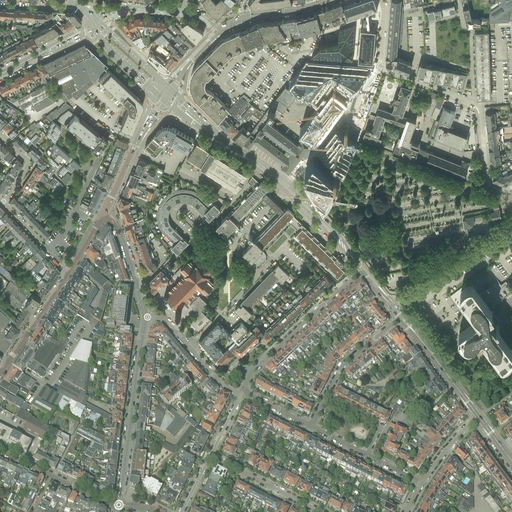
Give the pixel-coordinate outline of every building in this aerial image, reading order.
[(201,0),(216,18),(231,6),(225,0),(201,0)] [(249,0),(248,1),(249,2),(252,9),(280,5),(284,4),(291,3),(292,3),(291,0),(249,0)] [(355,3),(343,7),(345,16),(346,16),(347,19),(377,9),(374,0),(363,0),(361,1),(360,0),(355,2),(355,3)] [(386,60),(386,61),(388,65),(389,65),(390,66),(391,65),(392,67),(394,68),(394,67),(404,71),(408,73),(412,62),(408,61),(408,62),(398,58),(399,58),(398,58),(399,55),(396,55),(400,0),(390,0),(390,2),(386,55),(386,57),(387,58),(385,59),(386,60)] [(431,0),(433,4),(423,6),(423,9),(428,9),(433,7),(440,6),(438,0),(431,0)] [(460,0),(461,0),(465,19),(471,19),(471,17),(469,11),(468,3),(471,3),(470,0),(460,0)] [(511,0),(490,0),(489,18),(488,22),(493,22),(509,21),(508,10),(511,9),(511,0)] [(450,3),(447,4),(449,13),(456,11),(454,4),(455,4),(455,2),(450,3)] [(447,4),(440,6),(442,15),(449,13),(447,4)] [(345,16),(343,7),(342,5),(332,8),(337,24),(339,23),(340,23),(343,22),(342,17),(345,16)] [(440,6),(433,7),(436,16),(442,15),(440,6)] [(428,9),(423,9),(424,10),(423,10),(426,19),(436,16),(433,7),(428,9)] [(332,8),(324,11),(328,21),(332,20),(333,25),(337,24),(332,8)] [(41,23),(43,22),(43,11),(34,11),(33,21),(33,22),(38,21),(41,23)] [(43,11),(43,22),(50,16),(52,19),(52,16),(52,12),(43,11)] [(324,11),(317,13),(322,29),(325,28),(324,23),(328,21),(324,11)] [(471,19),(465,19),(466,21),(467,25),(472,25),(488,26),(488,22),(489,20),(480,19),(480,17),(488,18),(487,12),(477,11),(469,11),(471,17),(475,17),(475,19),(471,19)] [(57,12),(56,14),(61,19),(61,18),(63,16),(67,20),(65,22),(65,23),(70,28),(76,25),(66,14),(66,13),(57,12)] [(72,13),(66,13),(66,14),(76,25),(80,24),(80,22),(74,14),(72,13)] [(297,18),(302,35),(312,33),(311,31),(313,31),(314,36),(317,35),(317,34),(316,31),(321,30),(317,13),(310,15),(311,20),(310,20),(309,17),(308,18),(304,19),(302,20),(302,19),(301,19),(301,20),(298,21),(297,19),(297,18)] [(52,16),(52,19),(55,23),(57,24),(60,28),(63,31),(64,32),(70,28),(65,23),(64,23),(63,22),(61,24),(57,20),(59,18),(60,19),(61,19),(56,14),(54,16),(52,16)] [(135,19),(134,19),(138,28),(139,28),(143,28),(144,19),(139,18),(135,19)] [(278,22),(279,26),(284,32),(283,32),(290,40),(291,39),(299,38),(299,37),(302,36),(302,35),(297,18),(294,19),(278,22)] [(138,28),(134,19),(125,24),(124,26),(131,39),(133,38),(132,34),(134,33),(133,30),(135,29),(137,32),(140,31),(138,28)] [(157,20),(156,29),(162,29),(168,25),(172,22),(172,21),(157,20)] [(45,28),(43,29),(48,39),(52,37),(54,36),(63,31),(59,27),(57,24),(55,23),(50,25),(49,22),(44,25),(45,28)] [(186,32),(189,35),(196,42),(202,36),(201,36),(202,36),(202,35),(203,35),(203,34),(203,33),(203,32),(203,31),(202,31),(201,31),(201,30),(190,23),(189,22),(188,22),(187,22),(186,22),(185,22),(181,27),(183,28),(186,32)] [(278,22),(258,24),(266,41),(270,39),(272,44),(274,43),(272,40),(276,38),(278,43),(283,41),(290,40),(283,32),(284,32),(279,26),(278,22)] [(172,27),(178,34),(183,39),(190,46),(191,47),(192,46),(191,46),(195,42),(196,42),(189,35),(186,32),(184,35),(174,24),(172,27)] [(244,30),(240,32),(241,32),(240,33),(242,36),(242,37),(244,41),(244,42),(246,46),(247,46),(247,47),(251,45),(254,44),(255,43),(257,42),(259,47),(267,44),(266,41),(258,24),(244,30)] [(321,45),(311,57),(352,60),(353,48),(354,43),(355,24),(339,29),(338,40),(321,45)] [(48,39),(43,29),(40,30),(39,28),(34,30),(35,33),(32,34),(37,44),(42,42),(44,41),(48,39)] [(359,50),(358,61),(373,62),(373,61),(373,55),(375,30),(370,30),(370,29),(369,29),(361,29),(360,34),(359,46),(359,50)] [(166,30),(162,34),(183,54),(186,51),(187,49),(190,46),(183,39),(178,34),(174,38),(166,30)] [(475,37),(476,82),(477,97),(477,98),(482,98),(484,98),(484,97),(489,96),(488,62),(487,32),(482,32),(482,31),(479,31),(474,31),(475,37)] [(240,32),(227,37),(234,52),(239,49),(240,52),(243,51),(242,48),(246,47),(247,47),(247,46),(246,46),(244,42),(244,41),(242,37),(242,36),(240,33),(241,32),(240,32)] [(183,54),(162,34),(155,39),(169,51),(179,59),(183,54)] [(29,36),(27,37),(32,47),(36,45),(32,37),(30,38),(29,36)] [(23,41),(27,49),(32,47),(27,37),(24,38),(26,40),(24,42),(23,41)] [(222,40),(215,47),(226,59),(228,56),(230,58),(235,54),(234,52),(227,37),(222,40)] [(137,39),(133,42),(141,49),(145,46),(142,41),(142,40),(142,39),(141,39),(141,38),(137,39)] [(154,40),(150,43),(164,54),(175,64),(179,59),(169,51),(155,39),(154,40)] [(19,40),(17,41),(23,51),(25,50),(26,50),(27,49),(23,41),(21,42),(19,40)] [(17,41),(13,43),(19,54),(20,53),(21,52),(23,51),(17,41)] [(13,43),(9,46),(14,56),(16,55),(17,55),(19,54),(13,43)] [(107,66),(86,46),(85,46),(84,44),(74,49),(54,59),(44,64),(49,75),(58,86),(61,90),(68,99),(91,79),(94,83),(98,79),(106,72),(106,71),(107,70),(105,68),(107,66)] [(9,46),(4,48),(10,59),(12,58),(12,57),(14,56),(9,46)] [(215,47),(206,56),(217,67),(221,63),(223,65),(226,63),(223,61),(226,59),(215,47)] [(1,48),(0,48),(0,50),(5,61),(7,59),(8,60),(10,59),(4,48),(2,49),(1,48)] [(155,48),(152,52),(152,53),(171,68),(175,64),(164,54),(155,48)] [(170,69),(171,68),(152,53),(152,54),(150,53),(148,56),(153,60),(161,68),(162,69),(163,69),(164,70),(165,70),(166,70),(167,70),(169,70),(170,69)] [(199,62),(196,66),(198,67),(208,77),(210,74),(213,76),(215,74),(213,72),(217,67),(206,56),(203,59),(199,62)] [(307,63),(292,82),(299,87),(300,88),(317,101),(317,102),(318,101),(332,82),(339,87),(340,88),(347,94),(349,95),(350,94),(354,88),(356,86),(356,85),(367,72),(369,69),(369,68),(366,68),(310,63),(307,63)] [(423,77),(440,82),(463,88),(467,75),(421,63),(419,69),(418,68),(417,71),(416,76),(417,76),(423,77)] [(43,64),(36,67),(41,76),(40,76),(44,82),(45,85),(48,84),(46,80),(45,77),(49,75),(44,64),(43,64)] [(38,77),(40,76),(41,76),(36,67),(31,70),(38,83),(40,82),(38,77)] [(196,99),(199,102),(210,91),(213,89),(211,87),(208,89),(207,88),(207,87),(206,86),(206,85),(205,84),(205,83),(205,82),(205,81),(206,80),(206,79),(206,78),(207,78),(207,77),(208,77),(198,67),(196,70),(194,69),(193,71),(192,73),(191,74),(190,76),(190,78),(190,80),(190,83),(190,85),(190,87),(190,89),(191,91),(192,93),(193,94),(194,96),(196,95),(198,98),(196,99)] [(138,99),(139,98),(136,96),(134,94),(132,92),(131,91),(129,90),(129,89),(128,89),(126,87),(127,87),(126,86),(124,85),(124,84),(123,84),(121,82),(121,81),(120,81),(119,80),(118,79),(116,77),(115,76),(115,77),(113,75),(113,74),(111,72),(110,71),(110,72),(108,70),(108,69),(107,70),(106,71),(106,72),(98,79),(126,105),(127,109),(118,131),(130,136),(130,135),(131,133),(132,132),(133,129),(133,128),(134,126),(135,125),(134,125),(135,123),(136,123),(136,122),(137,119),(137,118),(138,116),(139,115),(140,113),(141,110),(142,105),(142,102),(138,99)] [(36,84),(38,83),(31,70),(27,72),(31,81),(33,80),(36,84)] [(28,82),(31,81),(27,72),(22,75),(28,88),(31,87),(28,82)] [(26,89),(28,88),(22,75),(17,77),(21,86),(24,85),(26,89)] [(19,87),(21,86),(17,77),(12,80),(18,93),(21,92),(19,87)] [(16,94),(18,93),(12,80),(7,83),(11,91),(14,90),(16,94)] [(9,92),(11,91),(7,83),(3,85),(9,97),(11,96),(9,92)] [(405,85),(402,84),(401,86),(399,93),(397,92),(396,95),(395,95),(395,96),(394,96),(392,101),(394,102),(393,106),(394,106),(392,112),(378,107),(378,110),(375,117),(370,115),(367,126),(366,126),(365,131),(368,132),(368,134),(364,132),(362,137),(362,139),(379,145),(381,138),(377,137),(378,135),(378,136),(384,118),(401,124),(401,125),(404,126),(400,135),(399,134),(392,152),(413,160),(414,157),(464,176),(469,163),(462,160),(460,164),(428,151),(429,151),(419,147),(420,143),(410,139),(416,120),(402,116),(411,89),(404,87),(405,85)] [(7,98),(9,97),(3,85),(0,86),(0,89),(3,95),(5,94),(7,98)] [(45,85),(21,98),(26,108),(24,109),(26,112),(26,113),(32,107),(33,105),(48,97),(50,95),(45,85)] [(251,133),(243,144),(249,149),(255,141),(257,142),(259,144),(260,145),(263,147),(262,147),(263,147),(266,149),(266,150),(267,150),(269,152),(270,152),(272,154),(273,155),(276,157),(275,157),(276,158),(276,157),(279,159),(279,160),(280,160),(282,162),(283,163),(283,164),(282,166),(282,165),(281,166),(282,167),(282,166),(284,168),(283,168),(284,169),(284,168),(286,169),(286,170),(287,170),(288,171),(288,172),(289,172),(290,171),(289,171),(290,169),(291,170),(310,145),(302,138),(298,144),(293,141),(271,123),(270,123),(273,119),(271,118),(275,113),(277,115),(279,111),(280,111),(282,113),(296,95),(285,86),(284,88),(266,112),(264,115),(260,112),(256,109),(251,115),(260,121),(251,133)] [(50,95),(48,97),(53,102),(59,97),(65,102),(68,99),(61,90),(50,95)] [(199,102),(209,112),(220,100),(215,96),(218,94),(215,92),(213,94),(210,91),(199,102)] [(302,129),(307,132),(316,139),(332,119),(334,115),(345,102),(333,93),(323,106),(320,110),(318,108),(303,128),(302,129)] [(436,94),(434,98),(438,100),(436,107),(440,108),(444,97),(436,94)] [(33,105),(32,107),(37,111),(53,102),(48,97),(33,105)] [(227,112),(218,122),(224,128),(226,129),(233,120),(232,119),(229,116),(231,113),(232,113),(235,116),(236,117),(249,103),(247,102),(241,97),(238,100),(233,105),(232,107),(230,108),(229,110),(227,112)] [(209,112),(218,122),(227,112),(229,110),(226,107),(228,105),(226,103),(224,105),(220,100),(209,112)] [(440,121),(433,136),(463,148),(465,143),(467,144),(468,141),(466,140),(468,136),(452,129),(452,128),(453,128),(452,128),(452,127),(451,127),(451,126),(451,125),(452,123),(451,123),(451,124),(450,124),(455,112),(456,113),(459,106),(446,100),(443,107),(438,120),(440,121)] [(55,109),(45,116),(51,121),(60,114),(69,107),(65,103),(56,111),(56,110),(55,109)] [(226,129),(232,136),(241,126),(251,115),(256,109),(249,103),(236,117),(233,120),(226,129)] [(6,113),(0,119),(0,126),(1,127),(4,123),(6,121),(4,119),(8,115),(10,113),(13,116),(18,110),(12,107),(10,110),(6,113)] [(0,119),(6,113),(10,110),(8,108),(4,111),(0,115),(0,114),(0,119)] [(63,125),(66,127),(87,145),(89,143),(91,144),(93,146),(91,148),(102,158),(110,142),(102,135),(101,135),(69,108),(62,114),(57,120),(62,124),(63,125)] [(485,113),(486,121),(499,120),(499,118),(495,118),(495,117),(498,117),(497,112),(493,112),(486,113),(485,113)] [(1,128),(6,133),(14,124),(12,122),(14,120),(11,118),(1,128)] [(499,120),(486,121),(487,129),(499,127),(498,124),(498,123),(499,123),(499,120)] [(49,125),(50,126),(58,133),(60,128),(53,121),(49,125)] [(14,124),(6,133),(12,137),(15,134),(18,131),(15,128),(19,124),(17,122),(14,124)] [(34,122),(28,127),(32,130),(36,127),(34,125),(35,124),(34,122)] [(47,130),(49,131),(57,138),(58,133),(50,126),(47,130)] [(157,132),(145,146),(145,147),(145,148),(144,148),(145,149),(145,150),(146,150),(149,152),(156,154),(167,141),(169,141),(170,142),(188,152),(191,147),(194,143),(194,142),(194,141),(193,140),(192,140),(193,139),(175,128),(175,129),(172,127),(171,127),(170,127),(170,126),(169,126),(168,126),(167,126),(166,126),(165,126),(164,126),(163,127),(162,127),(161,128),(160,129),(160,130),(160,129),(157,132)] [(241,143),(243,144),(251,133),(249,132),(251,129),(249,127),(247,131),(241,126),(232,136),(236,139),(241,143)] [(509,126),(499,127),(499,135),(510,134),(509,126)] [(102,130),(101,132),(105,136),(108,133),(109,131),(104,127),(102,130)] [(499,127),(487,129),(488,142),(500,141),(499,135),(499,127)] [(324,145),(322,147),(343,163),(354,144),(336,129),(324,145)] [(49,131),(45,135),(55,143),(57,138),(49,131)] [(14,139),(11,142),(12,142),(17,147),(23,141),(27,136),(26,135),(24,137),(20,133),(17,136),(15,138),(14,139)] [(26,152),(31,156),(36,150),(37,150),(39,148),(35,144),(40,138),(38,136),(36,138),(32,142),(33,144),(32,146),(26,152)] [(115,140),(114,143),(117,145),(126,148),(128,143),(128,142),(127,143),(124,142),(124,141),(120,140),(119,140),(114,136),(112,138),(115,140)] [(23,141),(17,147),(22,152),(31,143),(29,141),(26,144),(23,141)] [(500,141),(488,142),(490,155),(502,153),(501,148),(499,148),(499,147),(501,147),(500,141)] [(231,185),(233,186),(237,189),(241,182),(242,183),(244,180),(243,180),(247,173),(241,169),(241,170),(236,167),(236,166),(235,167),(230,163),(226,161),(227,161),(226,160),(226,161),(221,157),(215,154),(215,153),(215,154),(212,151),(206,148),(197,142),(187,157),(231,185)] [(54,149),(51,153),(49,155),(54,159),(62,149),(54,143),(50,147),(54,149)] [(0,157),(1,159),(3,157),(9,151),(3,146),(0,149),(0,157)] [(123,156),(125,150),(120,148),(121,148),(116,146),(114,152),(115,153),(123,156)] [(31,156),(35,160),(41,154),(43,152),(39,148),(37,150),(36,150),(31,156)] [(54,159),(58,163),(63,158),(66,160),(70,156),(62,149),(54,159)] [(8,163),(11,160),(14,157),(9,151),(3,157),(0,160),(0,161),(3,164),(6,160),(8,163)] [(123,156),(115,153),(114,152),(111,158),(120,162),(123,156)] [(502,153),(490,155),(490,163),(501,162),(503,162),(503,160),(504,160),(504,157),(506,157),(507,156),(511,155),(511,160),(511,152),(502,153)] [(41,154),(35,160),(38,163),(37,165),(41,168),(42,169),(46,172),(48,169),(44,166),(47,164),(42,159),(44,157),(42,155),(40,157),(39,157),(41,154)] [(69,163),(66,167),(65,168),(71,172),(75,168),(76,169),(80,165),(70,156),(66,160),(69,163)] [(14,162),(11,164),(12,165),(19,170),(23,165),(14,157),(11,160),(14,162)] [(118,168),(120,162),(111,158),(109,164),(118,168)] [(314,158),(307,167),(324,197),(337,175),(314,158)] [(55,170),(58,166),(50,159),(47,162),(55,170)] [(136,167),(134,173),(149,179),(151,174),(144,171),(145,169),(148,170),(150,164),(144,161),(140,159),(137,166),(136,167)] [(51,176),(55,171),(55,170),(47,162),(47,163),(51,167),(46,172),(51,176)] [(109,164),(107,171),(113,173),(115,174),(118,168),(109,164)] [(12,165),(8,172),(15,176),(19,170),(12,165)] [(100,165),(96,173),(102,176),(111,180),(111,178),(113,173),(107,171),(105,170),(105,169),(102,166),(100,165)] [(66,167),(64,166),(59,172),(63,176),(61,179),(65,183),(71,176),(69,174),(71,172),(65,168),(66,167)] [(36,167),(32,172),(44,180),(46,177),(42,174),(43,172),(36,167)] [(154,176),(151,174),(149,179),(158,183),(161,176),(163,169),(158,167),(155,175),(154,176)] [(2,176),(4,178),(11,183),(15,176),(8,172),(6,176),(3,174),(2,176)] [(32,172),(29,177),(37,182),(38,180),(42,182),(43,183),(44,183),(44,184),(45,184),(46,184),(47,183),(47,182),(44,180),(32,172)] [(132,172),(127,182),(145,190),(145,189),(146,188),(141,185),(143,180),(148,182),(149,179),(134,173),(132,172)] [(501,176),(492,176),(492,181),(494,181),(497,183),(498,183),(502,185),(504,185),(505,185),(507,183),(510,181),(506,175),(504,172),(502,173),(501,174),(501,176)] [(96,178),(94,179),(100,184),(107,188),(110,182),(111,180),(102,176),(96,173),(95,175),(96,178)] [(0,175),(0,178),(2,180),(0,183),(0,184),(7,189),(11,183),(4,178),(2,176),(0,175)] [(263,247),(288,221),(293,216),(294,214),(288,208),(286,209),(282,205),(281,206),(277,203),(275,201),(273,199),(270,196),(271,194),(266,190),(268,189),(261,182),(260,184),(252,176),(248,183),(255,189),(230,215),(228,213),(216,226),(226,235),(236,224),(241,229),(242,227),(237,223),(262,197),(268,202),(269,203),(271,205),(274,207),(275,208),(280,213),(255,239),(250,234),(248,236),(253,241),(243,251),(252,261),(252,260),(254,262),(257,263),(259,264),(261,264),(262,265),(266,260),(265,259),(266,257),(265,255),(264,253),(262,251),(264,248),(263,247)] [(29,177),(25,183),(37,190),(39,188),(34,185),(37,182),(29,177)] [(57,191),(62,185),(54,177),(48,184),(55,189),(57,191)] [(127,182),(124,189),(133,193),(137,194),(147,198),(149,191),(145,190),(127,182)] [(25,183),(22,188),(26,191),(29,193),(31,190),(35,193),(39,196),(41,194),(37,190),(25,183)] [(94,188),(92,191),(103,196),(106,190),(90,183),(89,186),(94,188)] [(122,194),(121,196),(135,202),(136,202),(147,207),(148,204),(149,202),(150,201),(149,201),(148,200),(138,196),(139,195),(137,195),(137,194),(133,193),(124,189),(122,194)] [(173,192),(171,193),(176,203),(177,202),(178,201),(179,201),(181,201),(179,190),(177,190),(175,191),(173,192)] [(181,190),(179,190),(181,201),(182,201),(184,201),(186,201),(188,190),(185,190),(183,190),(181,190)] [(190,191),(188,190),(186,201),(187,201),(188,201),(189,202),(190,202),(195,192),(193,191),(190,191)] [(91,193),(93,194),(91,197),(101,201),(103,196),(92,191),(91,193)] [(196,193),(195,192),(190,202),(191,203),(192,203),(193,204),(194,205),(202,197),(201,197),(198,194),(197,194),(196,193)] [(165,196),(164,198),(172,205),(173,204),(174,204),(175,203),(176,203),(171,193),(170,193),(168,194),(167,195),(165,196)] [(8,202),(13,207),(24,196),(21,194),(17,199),(14,196),(8,202)] [(24,206),(21,203),(26,199),(24,196),(13,207),(18,211),(24,206)] [(118,203),(119,207),(130,204),(135,202),(121,196),(118,203)] [(98,207),(101,201),(91,197),(89,202),(98,207)] [(207,202),(202,197),(194,205),(199,210),(207,202)] [(160,203),(159,205),(169,210),(170,208),(170,207),(171,206),(172,205),(164,198),(163,199),(161,201),(160,203)] [(24,206),(18,211),(22,216),(33,206),(35,204),(35,203),(33,201),(28,205),(26,203),(24,206)] [(84,203),(81,202),(80,205),(95,212),(98,207),(89,202),(87,206),(83,204),(84,203)] [(211,206),(207,202),(199,210),(204,214),(211,206)] [(119,207),(122,216),(137,212),(135,207),(131,208),(130,204),(119,207)] [(214,204),(211,206),(204,214),(206,216),(206,217),(210,221),(215,217),(214,216),(219,211),(220,212),(224,207),(223,205),(219,209),(214,204)] [(157,211),(157,213),(168,214),(168,213),(168,211),(169,210),(159,205),(158,207),(158,209),(157,211)] [(22,216),(27,221),(33,215),(30,212),(35,208),(34,207),(33,206),(22,216)] [(492,218),(493,219),(501,217),(500,212),(500,211),(494,212),(491,212),(491,213),(489,213),(490,219),(492,218)] [(0,225),(9,216),(5,212),(1,215),(0,216),(0,225)] [(137,212),(122,216),(125,224),(134,221),(133,217),(138,215),(137,212)] [(27,221),(31,225),(42,215),(40,213),(35,217),(33,215),(27,221)] [(157,219),(157,221),(168,219),(168,218),(168,216),(168,214),(157,213),(157,215),(156,217),(157,219)] [(31,225),(36,230),(42,224),(39,221),(44,217),(42,215),(31,225)] [(0,230),(6,224),(8,227),(14,221),(9,216),(0,225),(0,230)] [(293,216),(288,221),(297,231),(294,235),(338,277),(344,270),(338,264),(339,262),(342,265),(343,263),(337,257),(336,258),(333,254),(331,256),(328,253),(330,252),(326,248),(325,250),(322,247),(323,245),(320,242),(318,243),(316,241),(317,239),(313,236),(312,237),(309,234),(310,233),(307,229),(305,231),(303,228),(304,227),(293,216)] [(464,218),(463,221),(465,229),(465,230),(466,234),(468,233),(467,228),(471,227),(474,223),(473,216),(465,218),(464,218)] [(125,224),(127,230),(132,229),(132,228),(139,226),(141,225),(144,218),(134,221),(125,224)] [(159,227),(160,229),(169,224),(169,223),(168,222),(168,221),(168,219),(157,221),(157,223),(158,225),(159,227)] [(4,235),(6,237),(18,225),(14,221),(8,227),(10,229),(4,235)] [(36,230),(40,234),(51,224),(49,222),(44,226),(42,224),(36,230)] [(51,224),(40,234),(45,239),(51,233),(48,231),(53,226),(51,224)] [(164,235),(165,236),(172,228),(172,227),(171,226),(170,225),(169,224),(160,229),(161,231),(162,233),(164,235)] [(15,238),(15,237),(23,230),(18,225),(6,237),(8,239),(8,240),(12,235),(15,238)] [(132,229),(127,230),(130,240),(131,240),(135,239),(144,235),(143,232),(141,225),(139,226),(132,228),(132,229)] [(105,228),(94,246),(97,248),(100,250),(100,249),(102,250),(106,244),(108,241),(111,240),(113,238),(111,232),(105,228)] [(165,236),(169,240),(177,232),(173,228),(172,228),(165,236)] [(12,240),(10,242),(13,245),(17,241),(16,240),(18,239),(19,240),(20,239),(22,241),(23,242),(28,236),(28,235),(23,230),(15,237),(15,238),(12,240)] [(169,240),(174,245),(182,237),(177,232),(169,240)] [(467,235),(467,238),(466,238),(467,245),(474,240),(473,234),(467,235)] [(17,252),(16,253),(19,256),(20,255),(23,252),(23,251),(34,241),(28,236),(23,242),(24,243),(22,245),(23,246),(17,252)] [(131,240),(133,245),(134,246),(137,245),(138,249),(135,250),(135,251),(138,261),(139,262),(142,261),(143,263),(145,262),(145,264),(147,265),(145,266),(147,268),(145,271),(149,275),(159,264),(159,263),(158,262),(157,264),(153,261),(155,259),(154,258),(151,250),(150,250),(149,250),(147,245),(148,245),(149,244),(149,242),(147,242),(146,242),(145,238),(147,237),(147,236),(145,236),(131,240)] [(182,237),(174,245),(171,247),(177,252),(173,256),(175,258),(180,253),(179,252),(184,247),(185,248),(189,243),(185,239),(184,239),(182,237)] [(111,267),(117,265),(116,261),(120,260),(114,240),(109,242),(113,255),(106,258),(106,259),(111,267)] [(34,241),(23,252),(25,254),(28,251),(31,255),(39,247),(34,241)] [(102,258),(101,259),(103,262),(106,259),(106,258),(102,252),(102,251),(103,251),(100,249),(100,250),(97,248),(94,246),(91,250),(102,258)] [(39,260),(44,255),(46,253),(40,248),(30,257),(33,260),(36,258),(37,256),(39,258),(37,259),(39,260)] [(91,250),(86,259),(90,262),(98,269),(99,269),(101,271),(105,276),(105,275),(109,272),(109,271),(103,262),(101,259),(102,258),(91,250)] [(190,305),(199,314),(201,311),(207,304),(198,296),(197,297),(194,295),(198,291),(197,291),(199,288),(203,292),(205,291),(206,292),(213,284),(212,283),(217,278),(210,271),(211,270),(212,267),(211,263),(209,261),(206,260),(203,261),(201,262),(192,253),(189,257),(191,259),(189,261),(188,260),(173,276),(169,282),(172,284),(173,285),(169,289),(170,289),(167,293),(166,293),(164,295),(166,297),(167,297),(169,300),(166,303),(171,308),(174,305),(177,307),(176,307),(176,308),(176,309),(176,310),(176,311),(177,311),(177,312),(178,312),(179,312),(180,312),(181,311),(182,310),(182,309),(182,308),(181,308),(181,307),(185,303),(185,304),(189,300),(191,303),(190,305)] [(43,265),(47,269),(50,273),(51,273),(57,277),(60,273),(59,271),(49,259),(48,259),(45,256),(39,261),(41,263),(43,265)] [(116,261),(117,265),(119,272),(125,270),(121,260),(120,260),(116,261)] [(39,261),(32,268),(32,269),(35,272),(34,272),(36,273),(43,265),(41,263),(39,261)] [(84,263),(79,270),(86,275),(88,276),(102,288),(107,293),(108,294),(110,293),(113,290),(106,284),(108,282),(92,268),(84,263)] [(288,275),(293,280),(295,278),(289,272),(288,273),(283,268),(284,267),(279,263),(275,267),(275,268),(239,305),(238,305),(234,309),(250,325),(252,323),(247,318),(252,313),(249,311),(281,278),(283,281),(288,275)] [(471,280),(451,295),(458,305),(456,306),(461,312),(462,313),(464,312),(471,322),(479,316),(482,319),(479,321),(477,319),(474,321),(474,322),(465,328),(466,329),(463,331),(462,330),(459,332),(463,337),(462,338),(463,338),(464,337),(468,342),(474,338),(484,330),(487,334),(484,336),(485,337),(486,338),(486,339),(487,338),(500,355),(499,356),(501,359),(504,358),(507,356),(508,356),(507,355),(506,354),(508,353),(509,352),(511,350),(509,347),(508,346),(495,328),(499,326),(497,323),(496,324),(489,315),(494,312),(491,309),(490,308),(504,297),(511,291),(504,282),(506,281),(504,278),(501,275),(499,271),(495,266),(494,264),(492,266),(491,265),(471,280)] [(117,265),(111,267),(114,274),(116,273),(118,277),(119,276),(121,276),(119,272),(117,265)] [(169,282),(173,276),(172,275),(170,276),(162,268),(149,283),(152,286),(150,289),(154,293),(162,284),(164,286),(168,281),(169,282)] [(47,269),(44,275),(48,279),(54,283),(57,277),(51,273),(50,273),(47,269)] [(77,272),(74,277),(81,282),(82,283),(84,280),(87,283),(89,281),(86,279),(84,277),(86,275),(79,270),(77,272)] [(128,281),(125,270),(119,272),(121,276),(119,276),(118,277),(121,283),(124,282),(124,284),(125,283),(125,282),(128,281)] [(39,281),(41,282),(44,284),(44,285),(50,289),(54,283),(48,279),(44,275),(42,278),(36,273),(34,272),(32,274),(38,280),(39,281)] [(324,274),(320,278),(327,286),(329,284),(330,283),(331,282),(324,274)] [(74,277),(71,282),(82,290),(84,287),(80,285),(82,283),(81,282),(74,277)] [(320,278),(316,283),(323,291),(328,286),(327,286),(320,278)] [(17,280),(15,284),(18,288),(17,290),(28,299),(36,305),(40,299),(36,296),(30,292),(21,284),(17,280)] [(361,280),(356,284),(362,292),(365,290),(368,295),(366,297),(370,301),(374,298),(361,280)] [(9,282),(5,287),(6,288),(13,295),(19,300),(22,303),(24,305),(32,311),(36,305),(28,299),(17,290),(9,282)] [(38,287),(37,287),(41,289),(40,291),(46,294),(50,289),(44,285),(44,284),(41,282),(38,287)] [(71,282),(68,287),(74,291),(75,292),(77,293),(78,290),(81,292),(87,296),(88,295),(89,294),(82,290),(71,282)] [(316,283),(311,287),(312,288),(315,291),(318,295),(318,294),(320,292),(321,292),(323,290),(323,291),(316,283)] [(356,284),(351,288),(361,299),(363,298),(360,294),(362,292),(356,284)] [(93,290),(85,301),(86,301),(86,302),(90,305),(98,292),(97,291),(96,288),(95,287),(95,286),(93,290)] [(37,294),(36,296),(40,299),(42,300),(46,294),(40,291),(41,289),(37,287),(36,290),(38,291),(37,294)] [(68,287),(64,292),(76,300),(77,298),(73,295),(75,292),(68,287)] [(116,287),(113,290),(110,293),(111,295),(108,324),(108,325),(107,325),(107,328),(120,329),(120,328),(126,329),(126,327),(129,327),(126,327),(127,321),(128,321),(130,321),(128,321),(129,317),(128,317),(127,317),(128,314),(129,314),(129,315),(129,310),(129,311),(128,311),(129,308),(130,308),(129,308),(130,308),(130,304),(129,304),(129,301),(130,302),(131,298),(130,298),(130,295),(131,295),(131,296),(132,292),(131,292),(130,292),(131,290),(131,289),(130,289),(130,288),(124,287),(123,288),(116,287)] [(311,288),(307,292),(314,299),(316,297),(316,296),(318,295),(315,291),(312,288),(311,287),(311,288)] [(6,288),(0,295),(13,306),(21,312),(29,317),(33,311),(32,311),(24,305),(22,303),(19,300),(13,295),(6,288)] [(351,288),(347,291),(353,299),(355,302),(357,300),(358,300),(358,301),(361,299),(351,288)] [(342,295),(341,296),(351,307),(353,305),(353,304),(355,302),(353,299),(347,291),(342,295)] [(64,292),(61,297),(69,302),(69,301),(70,299),(74,302),(76,300),(64,292)] [(307,292),(302,296),(309,303),(311,301),(314,299),(307,292)] [(301,294),(296,298),(305,307),(307,305),(307,304),(309,303),(302,296),(301,294)] [(341,296),(336,301),(342,308),(345,306),(348,309),(351,307),(341,296)] [(61,297),(57,302),(65,307),(69,309),(72,312),(72,311),(73,312),(75,313),(76,311),(75,310),(74,309),(74,308),(70,306),(72,304),(69,302),(61,297)] [(296,298),(292,302),(294,305),(297,308),(300,312),(300,311),(302,309),(303,309),(305,307),(296,298)] [(336,301),(331,305),(342,316),(344,314),(341,310),(342,308),(336,301)] [(57,302),(54,307),(66,315),(69,317),(70,317),(71,315),(68,313),(67,312),(69,309),(65,307),(57,302)] [(364,309),(359,313),(361,316),(366,312),(367,311),(369,313),(376,307),(377,307),(373,302),(371,303),(369,305),(367,307),(366,308),(364,309)] [(0,303),(0,309),(10,319),(13,323),(17,325),(21,328),(29,317),(21,312),(16,318),(0,303)] [(291,303),(287,307),(289,309),(296,316),(298,314),(298,313),(300,312),(297,308),(294,305),(291,303)] [(331,305),(327,309),(334,316),(336,314),(340,318),(342,316),(331,305)] [(54,307),(51,312),(59,317),(61,315),(65,317),(66,317),(68,318),(69,317),(66,315),(54,307)] [(367,319),(365,321),(367,322),(369,321),(380,312),(376,307),(369,313),(371,315),(367,318),(367,319)] [(0,357),(1,356),(0,355),(0,352),(11,342),(2,335),(0,333),(0,314),(8,322),(10,319),(0,309),(0,357)] [(289,309),(284,313),(291,320),(293,318),(296,316),(289,309)] [(327,309),(323,313),(333,324),(335,323),(335,322),(335,321),(337,319),(334,316),(327,309)] [(93,311),(90,315),(100,322),(102,314),(97,310),(94,311),(93,311)] [(201,311),(199,314),(190,323),(199,332),(210,320),(201,311)] [(51,312),(47,318),(60,326),(62,327),(63,325),(62,324),(61,324),(61,323),(57,321),(59,317),(51,312)] [(375,320),(376,322),(384,316),(380,312),(369,321),(371,323),(375,320)] [(284,313),(280,317),(287,324),(289,322),(291,320),(284,313)] [(323,313),(319,317),(325,324),(328,322),(331,326),(333,324),(323,313)] [(0,314),(0,323),(3,326),(2,327),(16,336),(19,330),(11,324),(8,327),(5,325),(8,322),(0,314)] [(89,323),(93,318),(90,316),(87,314),(84,319),(89,323)] [(373,325),(370,327),(371,328),(374,332),(388,321),(384,316),(376,322),(377,323),(378,324),(376,327),(375,327),(374,327),(374,326),(373,325)] [(276,321),(277,322),(279,325),(282,329),(282,328),(283,328),(284,326),(285,326),(287,324),(280,317),(276,321)] [(319,317),(313,322),(324,333),(327,330),(323,326),(325,324),(319,317)] [(47,318),(39,330),(50,338),(51,335),(55,338),(57,335),(53,333),(55,330),(53,328),(53,327),(52,327),(54,325),(58,328),(59,328),(60,326),(47,318)] [(201,344),(200,345),(213,362),(211,364),(222,370),(224,368),(222,366),(233,355),(231,353),(233,351),(238,357),(257,339),(260,342),(263,340),(266,343),(271,337),(267,333),(268,332),(266,330),(263,326),(260,329),(255,323),(247,330),(247,329),(247,328),(241,322),(230,333),(226,329),(224,331),(230,337),(233,335),(237,339),(224,352),(212,340),(225,328),(218,321),(199,341),(201,344)] [(275,322),(271,325),(278,333),(280,331),(280,330),(282,329),(279,325),(277,322),(276,323),(275,322)] [(313,322),(309,326),(316,333),(318,331),(322,335),(324,333),(313,322)] [(0,323),(0,333),(2,335),(11,342),(11,341),(12,341),(16,336),(2,327),(3,326),(0,323)] [(365,323),(360,327),(362,329),(368,336),(368,337),(373,333),(370,329),(365,323)] [(161,341),(169,334),(162,326),(160,325),(155,327),(161,341)] [(270,326),(266,330),(268,331),(274,338),(278,333),(271,325),(270,326)] [(309,326),(305,330),(315,341),(317,339),(314,335),(316,333),(309,326)] [(157,339),(160,341),(161,341),(155,327),(150,329),(149,331),(148,338),(157,339)] [(357,327),(355,329),(364,340),(368,336),(362,329),(360,331),(357,327)] [(355,334),(353,336),(359,344),(364,340),(355,329),(352,331),(355,334)] [(15,366),(12,369),(18,373),(20,373),(22,374),(24,372),(26,368),(37,375),(39,377),(42,378),(44,376),(45,374),(45,373),(63,348),(64,348),(65,346),(68,342),(66,341),(67,340),(63,337),(59,344),(50,338),(39,330),(18,362),(15,366)] [(305,330),(301,334),(307,341),(309,343),(311,341),(313,343),(315,341),(305,330)] [(386,337),(390,342),(392,341),(399,335),(397,333),(398,332),(396,331),(395,330),(386,337)] [(161,341),(160,341),(161,342),(161,346),(163,347),(163,344),(165,342),(167,345),(173,339),(169,334),(161,341)] [(307,349),(309,347),(308,346),(310,344),(307,341),(301,334),(296,338),(307,349)] [(118,339),(118,342),(131,343),(132,337),(127,336),(119,335),(119,338),(118,339)] [(348,335),(346,336),(355,347),(359,344),(353,336),(351,338),(348,335)] [(393,342),(389,345),(391,347),(393,346),(395,348),(404,341),(403,340),(403,339),(402,338),(399,335),(392,341),(393,342)] [(346,342),(344,344),(350,351),(355,347),(346,336),(343,338),(346,342)] [(160,346),(161,346),(161,342),(160,341),(157,339),(148,338),(148,345),(160,346)] [(296,338),(292,342),(299,349),(301,347),(304,351),(307,349),(296,338)] [(164,351),(166,353),(177,344),(173,339),(167,345),(169,347),(164,351)] [(45,388),(31,406),(51,417),(56,411),(64,398),(77,405),(80,406),(85,396),(87,393),(87,390),(87,387),(88,381),(89,375),(90,366),(92,352),(92,347),(93,344),(97,345),(98,341),(92,340),(89,344),(81,342),(72,361),(72,362),(72,364),(74,365),(57,394),(45,388)] [(381,341),(376,346),(379,350),(380,349),(382,352),(382,353),(385,351),(388,354),(390,353),(387,349),(386,347),(385,345),(381,341)] [(401,351),(408,346),(408,345),(407,344),(406,344),(404,341),(395,348),(393,350),(395,352),(397,350),(399,353),(401,351)] [(131,343),(118,342),(118,345),(123,345),(122,349),(130,350),(131,343)] [(292,342),(287,347),(297,358),(298,358),(300,356),(300,355),(296,352),(299,349),(292,342)] [(339,342),(336,344),(345,355),(350,352),(350,351),(344,344),(342,346),(339,342)] [(173,352),(175,354),(181,349),(177,344),(166,353),(168,356),(173,352)] [(337,350),(335,352),(341,359),(345,355),(336,344),(334,346),(337,350)] [(148,345),(147,352),(156,353),(156,350),(160,350),(160,346),(148,345)] [(371,350),(371,351),(377,358),(380,361),(382,364),(386,362),(383,358),(382,359),(379,355),(382,353),(382,352),(380,349),(379,350),(376,346),(371,350)] [(396,360),(398,362),(402,359),(412,351),(410,349),(411,348),(410,347),(409,347),(408,346),(401,351),(403,354),(396,360)] [(488,346),(477,355),(482,362),(493,353),(488,346)] [(287,347),(283,351),(289,358),(291,356),(295,360),(297,358),(287,347)] [(412,351),(402,359),(403,361),(405,364),(413,358),(414,359),(420,354),(416,348),(412,351)] [(115,349),(115,352),(119,353),(118,357),(129,358),(130,352),(122,351),(122,350),(117,349),(115,349)] [(171,362),(173,364),(185,353),(181,349),(175,354),(177,357),(171,362)] [(327,351),(325,353),(327,355),(327,356),(336,363),(341,359),(335,352),(332,354),(331,353),(331,352),(329,350),(328,351),(327,351)] [(283,351),(278,355),(289,366),(290,364),(287,361),(289,358),(283,351)] [(365,356),(370,363),(376,359),(377,358),(371,351),(367,354),(365,355),(365,356)] [(322,352),(320,355),(323,358),(323,359),(325,360),(326,361),(325,364),(333,368),(336,363),(327,356),(324,354),(322,352)] [(181,361),(183,364),(190,358),(185,353),(173,364),(175,366),(179,363),(181,361)] [(408,365),(410,368),(423,358),(421,355),(420,354),(413,359),(414,360),(414,359),(415,360),(408,365)] [(278,355),(274,360),(281,367),(282,368),(284,366),(286,368),(289,366),(278,355)] [(362,357),(359,360),(365,367),(367,369),(370,367),(371,368),(373,366),(370,363),(365,356),(363,358),(362,357)] [(155,363),(155,359),(146,358),(145,365),(160,366),(160,363),(155,363)] [(184,372),(186,370),(194,363),(190,358),(183,364),(185,366),(181,370),(184,372)] [(234,375),(244,366),(236,358),(226,367),(234,375)] [(410,368),(407,372),(409,374),(412,371),(416,368),(416,369),(420,367),(426,362),(423,358),(410,368)] [(274,360),(270,364),(280,374),(284,370),(281,367),(274,360)] [(359,360),(354,364),(360,372),(361,371),(361,372),(365,371),(367,369),(365,367),(359,360)] [(418,371),(415,373),(417,376),(429,367),(426,362),(420,367),(416,369),(418,371)] [(186,370),(184,371),(186,373),(187,372),(188,373),(189,371),(191,374),(198,368),(194,363),(186,370)] [(112,364),(111,371),(128,373),(129,366),(121,365),(112,364)] [(270,364),(265,368),(269,372),(271,375),(277,377),(280,374),(270,364)] [(318,364),(317,366),(331,373),(333,368),(325,364),(323,366),(318,364)] [(352,367),(349,369),(355,376),(357,377),(359,375),(358,374),(360,372),(354,364),(352,366),(352,367)] [(145,365),(144,372),(154,373),(156,373),(156,369),(160,369),(160,367),(160,366),(145,365)] [(317,366),(316,369),(317,370),(316,373),(319,374),(328,378),(331,373),(317,366)] [(429,367),(417,376),(419,379),(425,374),(426,376),(432,371),(429,367)] [(198,368),(191,374),(194,377),(192,378),(193,379),(192,380),(193,381),(194,380),(195,379),(202,373),(198,368)] [(11,382),(12,382),(13,381),(23,388),(29,378),(24,375),(22,374),(20,373),(18,373),(12,369),(8,375),(14,379),(11,382)] [(344,373),(344,374),(347,378),(348,379),(349,380),(355,376),(349,369),(348,369),(347,370),(347,371),(344,373)] [(144,372),(143,379),(148,379),(158,381),(158,378),(156,377),(155,377),(156,373),(154,373),(144,372)] [(424,387),(426,389),(431,383),(431,382),(437,378),(433,372),(425,378),(428,383),(424,387)] [(197,383),(195,384),(197,386),(203,381),(206,378),(202,373),(195,379),(198,381),(196,383),(197,383)] [(266,380),(263,379),(264,377),(259,373),(257,376),(260,377),(257,382),(257,383),(256,383),(256,385),(256,387),(259,388),(259,389),(260,390),(261,390),(262,390),(266,382),(266,380)] [(313,375),(312,377),(325,384),(328,378),(319,374),(318,377),(313,375)] [(8,375),(4,381),(4,382),(8,384),(10,385),(22,392),(24,390),(16,386),(12,383),(12,382),(11,382),(14,379),(8,375)] [(314,382),(312,385),(322,390),(325,384),(312,377),(310,376),(309,379),(314,382)] [(184,377),(172,387),(180,396),(191,386),(184,377)] [(109,378),(108,385),(116,386),(116,385),(126,386),(127,380),(110,378),(109,378)] [(426,389),(426,390),(429,394),(432,392),(432,391),(442,384),(437,378),(431,382),(431,383),(426,388),(427,389),(426,389)] [(264,391),(266,392),(273,381),(270,379),(268,383),(266,382),(262,390),(262,391),(264,391)] [(201,389),(199,390),(200,391),(202,393),(205,389),(206,389),(207,391),(213,384),(209,380),(206,384),(203,387),(201,389)] [(271,395),(272,395),(276,387),(273,386),(275,382),(273,381),(266,392),(269,394),(270,395),(271,395)] [(4,382),(0,387),(0,388),(8,393),(9,394),(16,398),(19,391),(12,387),(4,382)] [(208,399),(211,397),(213,395),(218,389),(213,384),(207,391),(210,393),(206,397),(208,399)] [(432,391),(432,392),(429,394),(428,395),(430,397),(434,394),(436,397),(438,397),(447,390),(442,384),(432,391)] [(107,392),(111,393),(125,395),(126,388),(116,387),(116,386),(108,385),(107,392)] [(274,396),(277,398),(283,386),(280,385),(278,388),(276,387),(272,395),(272,396),(274,397),(274,396)] [(311,391),(314,393),(319,396),(322,390),(312,385),(310,388),(306,386),(305,388),(311,391)] [(281,400),(282,400),(286,392),(283,391),(285,387),(283,386),(277,398),(279,399),(280,400),(281,400)] [(180,396),(172,387),(160,398),(169,406),(180,396)] [(335,390),(332,396),(336,398),(336,399),(339,401),(343,391),(345,389),(341,387),(341,388),(340,387),(339,389),(337,388),(336,391),(335,390)] [(339,401),(345,404),(349,395),(351,391),(347,389),(345,388),(345,389),(343,391),(339,401)] [(218,389),(213,395),(219,398),(226,401),(227,400),(230,395),(222,391),(218,389)] [(0,390),(0,398),(1,399),(20,410),(25,413),(29,406),(29,405),(24,403),(16,398),(15,399),(8,396),(0,390)] [(284,401),(287,403),(293,391),(290,390),(288,394),(286,392),(282,400),(283,401),(284,402),(284,401)] [(293,391),(287,403),(289,404),(289,405),(290,405),(291,405),(292,405),(296,397),(297,394),(295,393),(296,392),(293,391)] [(111,396),(110,399),(112,400),(114,400),(115,400),(119,400),(124,401),(125,395),(111,393),(111,396)] [(297,408),(301,400),(299,399),(301,395),(300,395),(298,393),(296,397),(292,405),(294,407),(296,408),(297,408)] [(349,395),(345,404),(348,405),(349,405),(351,406),(357,394),(355,393),(354,393),(353,396),(349,395)] [(357,394),(351,406),(353,407),(353,408),(356,410),(361,401),(361,400),(362,397),(360,396),(358,395),(357,394)] [(215,399),(214,402),(216,403),(224,407),(226,401),(219,398),(213,395),(211,397),(215,399)] [(85,396),(80,406),(84,408),(86,403),(89,398),(85,396)] [(141,396),(140,402),(148,403),(150,404),(151,398),(150,398),(149,397),(141,396)] [(301,400),(297,408),(299,409),(299,410),(301,410),(304,412),(310,400),(307,398),(304,397),(302,401),(301,400)] [(361,401),(356,410),(362,413),(367,404),(368,400),(365,399),(365,398),(362,397),(361,400),(361,401)] [(64,398),(56,410),(69,418),(71,416),(69,414),(63,410),(65,407),(67,408),(69,405),(70,406),(69,409),(71,413),(72,414),(93,425),(91,428),(96,431),(98,427),(96,426),(101,417),(100,416),(97,415),(94,414),(92,412),(89,411),(86,409),(84,408),(80,406),(77,405),(64,398)] [(310,400),(304,412),(307,413),(307,414),(308,414),(309,414),(315,404),(312,403),(313,401),(310,399),(310,400)] [(367,404),(362,413),(365,414),(366,414),(368,415),(373,405),(375,402),(374,401),(373,401),(372,402),(368,400),(367,404)] [(403,400),(398,407),(397,410),(399,411),(405,401),(403,400)] [(111,407),(116,409),(118,411),(119,411),(121,412),(123,413),(124,403),(119,402),(115,402),(113,402),(111,401),(111,407)] [(140,402),(140,409),(148,410),(149,411),(150,404),(148,403),(140,402)] [(454,408),(452,411),(460,419),(461,418),(462,418),(463,417),(463,416),(465,414),(456,402),(453,405),(455,407),(454,408)] [(212,404),(210,406),(211,407),(212,408),(211,409),(212,409),(216,411),(220,413),(224,407),(216,403),(214,407),(213,406),(212,405),(212,404)] [(492,416),(492,417),(493,418),(494,418),(496,421),(505,415),(507,413),(505,410),(507,409),(503,404),(501,406),(497,408),(499,411),(495,414),(495,413),(492,415),(492,416)] [(245,408),(244,411),(252,416),(253,416),(252,415),(253,413),(256,414),(259,415),(260,412),(251,407),(247,405),(246,405),(246,406),(246,407),(246,408),(245,408)] [(373,405),(368,415),(371,416),(371,417),(374,419),(378,410),(375,408),(376,407),(374,406),(373,405)] [(374,419),(380,422),(386,410),(388,406),(385,405),(383,408),(380,407),(378,410),(374,419)] [(157,407),(156,410),(158,410),(160,412),(164,415),(165,411),(159,407),(159,406),(157,407)] [(386,424),(390,416),(392,417),(397,410),(398,407),(396,406),(392,413),(386,410),(380,422),(383,423),(384,423),(386,424)] [(419,409),(416,412),(422,419),(426,415),(428,413),(421,407),(419,409)] [(113,411),(111,413),(113,414),(122,419),(123,413),(121,412),(119,411),(118,411),(116,409),(114,412),(113,411)] [(140,409),(139,416),(146,417),(147,418),(148,410),(140,409)] [(203,412),(204,413),(217,420),(220,414),(213,411),(211,413),(204,409),(203,412)] [(20,410),(16,418),(17,418),(27,423),(26,424),(27,424),(23,431),(34,436),(44,442),(53,429),(30,417),(31,416),(20,410)] [(156,410),(156,411),(156,414),(163,418),(164,415),(160,412),(158,410),(156,410)] [(155,418),(154,419),(155,419),(155,421),(161,423),(163,418),(156,414),(156,411),(155,418)] [(242,415),(240,418),(245,420),(255,425),(256,421),(253,420),(254,417),(253,416),(252,416),(244,411),(243,412),(242,413),(242,414),(242,415)] [(447,412),(445,414),(455,424),(458,421),(459,421),(460,420),(460,419),(452,411),(449,414),(447,412)] [(443,412),(441,414),(443,416),(445,418),(443,421),(451,429),(451,428),(452,428),(453,427),(453,426),(455,424),(445,414),(443,412)] [(112,423),(119,427),(121,428),(122,421),(122,419),(113,414),(112,415),(112,416),(105,413),(102,418),(112,423)] [(217,420),(204,413),(203,416),(209,419),(207,421),(215,425),(217,420)] [(177,414),(174,418),(174,420),(178,423),(180,421),(182,418),(180,416),(177,414)] [(505,415),(496,421),(499,424),(501,426),(509,420),(511,422),(511,421),(511,415),(511,414),(506,417),(505,415)] [(139,416),(138,424),(146,425),(146,424),(147,418),(146,417),(139,416)] [(191,426),(194,428),(197,425),(187,417),(184,420),(186,421),(191,426)] [(267,421),(266,424),(267,425),(266,427),(269,428),(267,430),(270,432),(276,420),(274,419),(273,418),(272,418),(271,418),(270,417),(267,421)] [(238,422),(237,424),(238,424),(238,425),(237,426),(246,430),(246,429),(249,430),(251,425),(252,424),(240,418),(239,419),(238,421),(238,422)] [(441,425),(439,428),(446,434),(447,433),(448,433),(449,432),(449,431),(451,429),(443,421),(440,419),(438,421),(441,425)] [(276,420),(270,432),(271,432),(273,432),(274,432),(276,433),(277,430),(281,423),(280,422),(279,421),(278,421),(276,420)] [(103,431),(103,433),(108,434),(108,436),(111,437),(111,439),(110,440),(111,440),(119,441),(120,440),(121,428),(119,427),(112,423),(111,424),(107,423),(106,429),(105,428),(104,428),(103,428),(103,431)] [(197,426),(195,429),(205,434),(207,431),(210,433),(213,427),(209,425),(205,423),(204,425),(203,425),(202,426),(203,427),(202,429),(197,426)] [(278,436),(281,437),(287,426),(284,424),(283,423),(282,423),(281,423),(277,430),(280,432),(278,436)] [(384,451),(397,457),(399,452),(398,451),(399,449),(397,448),(403,434),(405,435),(407,431),(390,423),(389,426),(393,429),(390,434),(389,433),(387,437),(388,437),(383,448),(382,447),(381,450),(383,451),(384,451)] [(107,446),(119,447),(119,444),(119,441),(111,440),(110,440),(106,439),(105,439),(104,438),(95,434),(95,433),(96,432),(96,431),(82,424),(81,424),(76,434),(81,437),(91,442),(96,444),(94,447),(96,448),(107,449),(107,446)] [(137,431),(137,432),(144,433),(144,432),(145,432),(145,430),(150,431),(151,428),(145,427),(146,425),(138,424),(137,426),(137,431)] [(233,432),(242,436),(243,437),(245,434),(246,432),(245,431),(246,430),(237,426),(237,427),(236,426),(235,429),(234,429),(233,430),(233,432)] [(287,426),(281,437),(283,438),(284,439),(286,440),(288,436),(292,428),(291,428),(291,427),(290,427),(289,427),(287,426)] [(433,427),(430,430),(442,439),(443,437),(444,437),(445,436),(445,435),(446,434),(439,428),(437,427),(435,429),(433,427)] [(288,436),(286,440),(288,441),(292,443),(298,431),(295,430),(294,429),(293,429),(292,428),(288,436)] [(430,430),(427,435),(422,431),(421,434),(413,428),(410,431),(414,434),(423,441),(434,449),(438,444),(442,439),(430,430)] [(5,429),(3,433),(0,438),(0,439),(4,442),(4,441),(9,431),(5,429)] [(9,431),(4,441),(4,442),(8,444),(14,433),(9,431)] [(56,455),(50,467),(55,470),(58,466),(60,461),(66,448),(63,447),(65,443),(68,444),(69,443),(69,437),(65,435),(65,436),(61,434),(62,433),(58,431),(54,436),(58,438),(63,440),(64,440),(56,455)] [(298,431),(292,443),(297,446),(297,445),(303,434),(302,433),(301,433),(300,432),(299,432),(298,431)] [(137,432),(136,438),(144,439),(147,440),(147,436),(144,435),(145,432),(144,432),(144,433),(137,432)] [(231,435),(230,438),(232,438),(235,440),(238,442),(245,445),(246,444),(246,443),(247,443),(244,441),(244,440),(242,439),(243,437),(242,436),(233,432),(232,433),(231,434),(231,435)] [(18,436),(14,433),(8,444),(13,446),(18,436)] [(193,437),(197,439),(205,443),(208,437),(201,433),(199,436),(195,434),(194,435),(193,437)] [(303,434),(297,445),(299,446),(297,448),(301,450),(302,450),(308,437),(305,435),(305,434),(304,434),(303,434)] [(466,444),(470,450),(481,442),(475,435),(474,435),(473,435),(472,436),(472,437),(473,437),(471,438),(472,439),(466,444)] [(18,436),(13,446),(18,449),(23,438),(18,436)] [(76,436),(71,447),(75,449),(80,437),(76,436)] [(308,437),(302,450),(304,451),(308,453),(312,444),(314,440),(314,439),(313,439),(312,438),(311,438),(310,437),(309,437),(308,437)] [(27,440),(26,439),(23,438),(18,449),(22,451),(27,440)] [(135,444),(134,453),(142,454),(143,444),(144,440),(144,439),(136,438),(135,444)] [(191,441),(190,443),(202,450),(205,443),(197,439),(195,443),(191,441)] [(226,444),(231,447),(232,447),(235,449),(235,448),(236,449),(239,447),(241,448),(242,448),(244,449),(245,447),(244,446),(241,444),(235,441),(232,440),(230,439),(229,441),(228,440),(226,444)] [(312,444),(308,453),(311,454),(311,453),(314,455),(315,454),(315,452),(320,443),(319,442),(318,441),(317,441),(316,440),(316,441),(315,440),(314,439),(314,440),(312,444)] [(27,440),(22,451),(27,453),(32,443),(27,440)] [(419,443),(418,444),(418,445),(420,446),(420,447),(429,454),(432,451),(433,451),(434,450),(434,449),(423,441),(422,442),(421,441),(419,443)] [(109,453),(118,454),(119,447),(107,446),(107,449),(96,448),(94,447),(96,444),(91,442),(90,444),(87,451),(96,452),(109,453)] [(470,450),(474,455),(485,448),(484,447),(484,446),(483,445),(482,445),(481,442),(470,450)] [(202,450),(190,443),(188,446),(193,449),(191,453),(195,455),(195,454),(199,456),(202,450)] [(320,457),(322,455),(326,447),(323,445),(323,444),(320,443),(315,452),(315,454),(320,457)] [(237,451),(230,448),(226,445),(226,446),(225,446),(224,447),(224,448),(224,449),(224,450),(223,451),(224,452),(227,454),(227,455),(232,457),(232,456),(236,459),(238,456),(235,454),(237,451)] [(418,450),(417,453),(426,459),(427,459),(428,457),(428,456),(429,454),(420,447),(419,447),(417,445),(415,448),(418,450)] [(326,461),(327,458),(332,449),(326,446),(326,447),(322,455),(320,457),(320,458),(326,461)] [(474,455),(479,461),(489,453),(488,452),(488,451),(487,450),(486,450),(485,448),(474,455)] [(33,459),(39,462),(45,451),(45,450),(43,449),(41,454),(37,452),(33,459)] [(327,458),(334,461),(338,453),(335,451),(335,450),(333,450),(332,450),(332,449),(327,458)] [(399,460),(401,462),(407,450),(405,449),(402,453),(400,451),(399,452),(397,457),(396,459),(397,460),(398,461),(399,460)] [(458,450),(457,451),(457,452),(455,455),(459,458),(463,462),(465,463),(469,458),(467,456),(466,454),(464,453),(459,449),(459,450),(458,450)] [(39,462),(45,465),(48,458),(46,456),(48,451),(45,450),(45,451),(39,462)] [(185,457),(183,460),(193,465),(195,459),(185,454),(186,453),(180,450),(178,453),(178,454),(179,454),(183,456),(183,457),(184,457),(185,457)] [(250,457),(247,462),(248,462),(248,464),(253,467),(256,462),(258,458),(260,454),(253,450),(253,451),(252,452),(250,457)] [(406,464),(407,465),(409,460),(411,457),(408,456),(410,452),(407,450),(401,462),(404,463),(404,464),(405,464),(406,464)] [(92,459),(96,452),(87,451),(85,455),(92,459)] [(417,457),(415,460),(416,460),(422,464),(423,464),(424,463),(424,462),(426,459),(417,453),(415,452),(413,454),(417,457)] [(133,463),(132,474),(145,475),(148,476),(149,472),(145,471),(145,468),(149,468),(150,462),(146,461),(146,458),(150,459),(151,455),(142,454),(134,453),(133,463)] [(172,453),(160,464),(162,465),(164,463),(174,454),(172,453)] [(334,461),(341,465),(345,456),(344,456),(344,455),(343,454),(342,455),(338,453),(334,461)] [(479,461),(483,466),(493,458),(491,456),(491,455),(490,453),(489,453),(479,461)] [(45,465),(50,467),(56,455),(53,454),(51,459),(48,458),(45,465)] [(260,470),(261,471),(266,461),(263,460),(264,458),(264,457),(265,455),(262,454),(257,462),(258,463),(255,468),(258,469),(258,470),(260,471),(260,470)] [(339,467),(345,470),(351,459),(345,456),(341,465),(339,467)] [(82,469),(77,481),(82,483),(86,474),(89,467),(92,462),(93,461),(92,460),(88,458),(86,462),(82,469)] [(448,463),(446,465),(459,475),(464,468),(452,458),(450,461),(449,461),(448,462),(448,463)] [(483,466),(487,471),(497,464),(496,463),(496,462),(495,461),(493,458),(483,466)] [(102,459),(101,462),(107,463),(106,466),(117,467),(117,460),(102,459)] [(180,461),(180,462),(182,463),(181,467),(191,472),(194,466),(193,465),(183,460),(181,459),(180,461)] [(266,461),(261,471),(262,471),(261,472),(264,473),(264,472),(267,474),(270,467),(271,467),(273,463),(274,460),(271,459),(270,461),(269,460),(268,462),(266,461)] [(345,470),(345,471),(351,474),(351,473),(356,462),(354,461),(354,460),(352,459),(351,460),(351,459),(345,470)] [(0,479),(2,476),(8,462),(4,460),(0,467),(0,479)] [(68,463),(63,460),(62,463),(58,471),(63,474),(68,463)] [(409,460),(407,465),(408,465),(409,466),(410,467),(411,467),(417,470),(418,470),(422,464),(416,460),(415,460),(413,462),(409,460)] [(351,473),(357,476),(358,473),(362,465),(363,465),(357,461),(356,462),(351,473)] [(13,465),(8,462),(2,476),(5,477),(8,472),(9,472),(13,465)] [(275,478),(276,478),(280,470),(281,468),(281,467),(278,466),(279,463),(276,462),(270,475),(272,476),(273,477),(274,478),(275,478)] [(63,474),(67,476),(73,465),(68,463),(63,474)] [(73,465),(67,476),(72,478),(77,469),(76,469),(79,464),(75,463),(74,466),(73,465)] [(487,471),(490,477),(501,469),(499,466),(499,465),(498,464),(497,464),(487,471)] [(9,472),(3,484),(8,487),(11,481),(11,480),(17,467),(13,465),(9,472)] [(102,467),(105,468),(105,473),(116,474),(117,467),(102,465),(102,467)] [(364,476),(365,477),(365,476),(365,477),(367,473),(366,472),(368,468),(366,467),(365,466),(364,465),(363,466),(362,465),(358,473),(361,475),(361,476),(363,477),(364,476)] [(443,470),(451,476),(451,477),(453,474),(455,475),(458,477),(459,475),(446,465),(445,467),(444,467),(443,469),(443,470)] [(11,481),(13,482),(16,483),(23,469),(17,467),(11,480),(11,481)] [(77,469),(72,478),(77,481),(82,469),(78,467),(76,469),(77,469)] [(179,470),(178,472),(188,478),(191,472),(181,467),(182,467),(180,471),(179,470)] [(280,470),(276,478),(276,479),(278,480),(279,480),(281,481),(288,468),(286,467),(284,470),(281,468),(280,470)] [(214,470),(212,474),(221,479),(224,480),(226,477),(225,476),(227,472),(221,469),(218,468),(217,469),(216,471),(214,470)] [(365,477),(371,480),(376,471),(375,472),(375,471),(373,470),(372,470),(368,468),(366,472),(367,473),(365,477),(365,476),(365,477)] [(490,477),(494,482),(505,474),(504,474),(504,473),(503,472),(503,471),(501,469),(490,477)] [(22,485),(28,472),(23,470),(16,485),(19,487),(20,484),(22,485)] [(174,470),(171,476),(174,478),(175,478),(185,483),(188,478),(178,472),(174,470)] [(441,473),(439,475),(448,481),(451,477),(451,476),(443,470),(442,471),(441,472),(441,473)] [(287,484),(289,485),(296,472),(293,471),(291,475),(288,473),(283,482),(284,482),(284,483),(286,484),(287,484)] [(371,480),(377,483),(382,474),(376,471),(371,480)] [(30,483),(30,482),(33,475),(28,472),(22,485),(25,487),(28,482),(30,483)] [(82,483),(86,485),(92,474),(90,472),(88,475),(86,474),(82,483)] [(159,476),(161,473),(159,472),(156,477),(163,481),(165,479),(163,478),(159,476)] [(296,472),(289,485),(291,486),(292,487),(293,488),(294,488),(295,488),(297,483),(299,479),(296,478),(298,474),(298,473),(296,472)] [(92,474),(86,485),(91,488),(97,476),(94,475),(92,474)] [(132,474),(130,484),(131,486),(137,489),(141,485),(144,482),(145,475),(132,474)] [(211,474),(208,479),(218,485),(221,479),(212,474),(211,474)] [(377,483),(383,486),(387,478),(386,477),(385,476),(384,476),(381,475),(382,474),(377,483)] [(494,482),(498,487),(509,480),(507,477),(507,476),(506,475),(505,475),(505,474),(494,482)] [(29,489),(32,490),(34,485),(35,485),(38,477),(33,475),(30,482),(32,483),(29,489)] [(299,490),(302,492),(309,479),(308,479),(310,477),(307,475),(303,482),(301,481),(296,489),(297,489),(297,490),(299,491),(299,490)] [(439,475),(435,481),(448,489),(450,487),(446,485),(448,481),(439,475)] [(32,490),(31,491),(36,494),(43,480),(38,477),(35,485),(34,485),(32,490)] [(382,489),(388,492),(394,481),(391,479),(390,478),(389,478),(388,478),(388,477),(387,478),(383,486),(382,489)] [(169,483),(172,484),(182,489),(185,483),(175,478),(174,478),(172,481),(170,481),(169,483)] [(205,485),(206,486),(217,492),(218,492),(221,486),(218,485),(208,479),(205,485)] [(309,479),(302,492),(305,493),(305,494),(306,495),(307,494),(308,495),(312,486),(309,485),(312,481),(309,479)] [(114,488),(115,481),(106,480),(106,484),(100,483),(100,486),(102,486),(102,487),(114,488)] [(145,493),(149,495),(155,483),(151,481),(151,482),(147,480),(148,480),(147,480),(142,490),(146,492),(145,493)] [(498,487),(502,493),(511,485),(511,482),(509,480),(498,487)] [(388,492),(395,495),(401,484),(400,483),(399,483),(398,483),(394,481),(388,492)] [(435,481),(431,487),(440,492),(440,493),(443,494),(444,494),(445,491),(446,492),(448,489),(435,481)] [(232,494),(231,495),(232,495),(234,496),(235,495),(238,496),(239,495),(239,494),(240,493),(244,485),(243,485),(243,484),(242,483),(241,484),(238,482),(235,487),(232,494)] [(313,497),(315,499),(323,483),(320,482),(317,489),(314,488),(310,496),(311,497),(312,497),(313,497)] [(155,483),(149,495),(153,496),(154,495),(157,497),(155,502),(157,503),(162,493),(163,490),(161,490),(162,487),(158,486),(159,485),(155,483)] [(459,486),(458,487),(466,492),(468,490),(465,488),(466,487),(460,483),(459,484),(459,486)] [(52,484),(47,493),(50,495),(48,499),(51,501),(51,500),(52,499),(54,495),(56,491),(58,487),(52,484)] [(170,490),(179,495),(182,489),(172,484),(171,486),(170,486),(172,487),(170,490)] [(321,488),(315,499),(316,499),(316,500),(317,500),(318,500),(321,501),(329,486),(329,485),(326,484),(325,486),(324,489),(321,488)] [(401,484),(395,495),(401,498),(403,495),(404,495),(404,494),(404,493),(406,490),(407,489),(407,488),(407,487),(406,487),(406,486),(405,485),(404,486),(401,484)] [(485,490),(481,484),(477,487),(481,493),(485,490)] [(240,493),(243,495),(242,497),(241,499),(243,501),(246,496),(248,493),(250,488),(247,487),(247,486),(245,485),(244,486),(244,485),(240,493)] [(329,485),(321,501),(323,503),(324,503),(325,504),(326,504),(331,496),(328,495),(331,489),(330,489),(332,486),(329,485)] [(511,485),(502,493),(506,498),(511,493),(511,485)] [(217,492),(206,486),(204,490),(206,491),(205,493),(215,498),(216,495),(216,494),(217,492)] [(47,508),(45,511),(54,511),(59,504),(65,490),(61,488),(61,489),(60,488),(58,487),(56,491),(54,495),(52,499),(51,500),(53,501),(52,503),(55,505),(52,511),(47,508)] [(111,497),(112,497),(113,496),(114,488),(102,487),(99,492),(111,497)] [(429,489),(427,493),(436,498),(437,498),(440,500),(442,497),(445,499),(446,496),(443,494),(440,493),(440,492),(431,487),(429,490),(429,489)] [(250,498),(253,499),(257,492),(251,489),(245,501),(247,502),(250,498)] [(65,490),(59,504),(61,505),(64,500),(66,501),(68,498),(70,493),(65,490)] [(164,494),(164,495),(175,500),(176,501),(179,495),(170,490),(169,490),(166,495),(164,494)] [(31,491),(26,501),(31,504),(36,494),(31,491)] [(253,499),(252,502),(255,503),(254,506),(257,507),(263,495),(260,494),(259,493),(258,493),(257,492),(253,499)] [(340,496),(334,508),(336,509),(337,510),(338,511),(339,511),(340,511),(344,502),(341,500),(344,493),(342,492),(341,494),(340,496)] [(426,496),(424,499),(434,504),(437,506),(438,506),(439,504),(438,504),(440,500),(437,498),(436,498),(427,493),(425,496),(426,496)] [(65,509),(64,511),(65,511),(69,511),(73,505),(73,504),(75,501),(77,496),(72,494),(69,498),(67,502),(70,503),(68,508),(67,509),(66,508),(65,509)] [(175,500),(164,495),(161,501),(170,505),(171,503),(173,504),(175,500)] [(262,504),(265,506),(269,498),(268,498),(267,497),(265,496),(263,495),(257,507),(255,511),(257,511),(259,508),(260,509),(262,504)] [(330,501),(328,505),(329,506),(331,507),(334,508),(340,497),(337,495),(336,498),(333,496),(332,498),(330,501)] [(463,501),(463,502),(472,508),(473,509),(473,498),(470,497),(470,496),(467,502),(466,503),(463,501)] [(77,510),(75,511),(79,511),(85,500),(82,499),(79,497),(77,502),(76,504),(75,504),(72,508),(77,510)] [(269,511),(275,501),(273,500),(272,499),(270,499),(269,498),(265,506),(269,507),(266,511),(269,511)] [(422,502),(421,505),(431,510),(435,511),(436,510),(435,510),(432,508),(434,504),(424,499),(423,500),(422,502)] [(79,511),(88,511),(89,511),(88,511),(89,508),(92,503),(86,501),(85,500),(79,511)] [(345,503),(343,507),(341,511),(348,511),(351,508),(355,502),(352,500),(350,503),(346,501),(345,503)] [(27,511),(31,504),(26,501),(21,511),(23,511),(27,511)] [(275,501),(269,511),(273,511),(274,510),(277,511),(281,504),(280,504),(279,503),(278,503),(275,501)] [(38,511),(45,511),(49,505),(43,502),(38,511)] [(191,511),(198,511),(201,509),(197,507),(199,504),(196,502),(191,511)] [(384,508),(389,511),(391,511),(394,511),(395,511),(396,511),(396,510),(397,507),(387,502),(385,502),(382,508),(384,508)] [(463,502),(461,505),(462,506),(468,510),(470,511),(471,509),(472,508),(463,502)] [(359,511),(361,508),(359,507),(360,505),(357,503),(355,508),(352,511),(359,511)]
